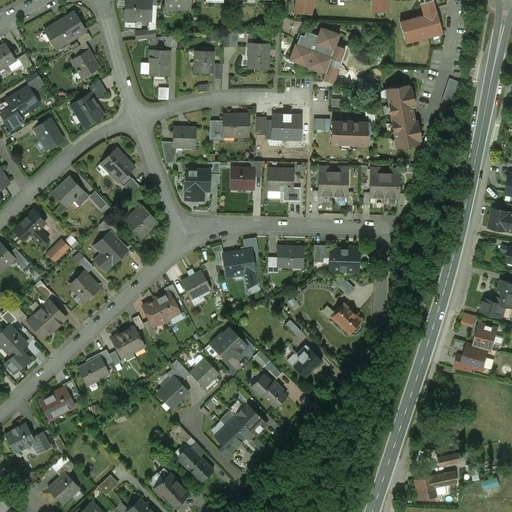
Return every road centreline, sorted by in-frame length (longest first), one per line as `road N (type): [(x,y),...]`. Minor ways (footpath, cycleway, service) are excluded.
road 1 (residential): [(190,237),(226,225),(379,229),(374,349),(219,511)]
road 2 (secondary): [(371,511),(451,262),(510,0)]
road 3 (residential): [(190,237),(0,415)]
road 4 (residential): [(136,119),(207,100),(299,99)]
road 5 (residential): [(136,119),(174,218),(190,237)]
road 6 (residential): [(136,119),(98,134),(30,192)]
road 7 (residential): [(101,0),(136,119)]
